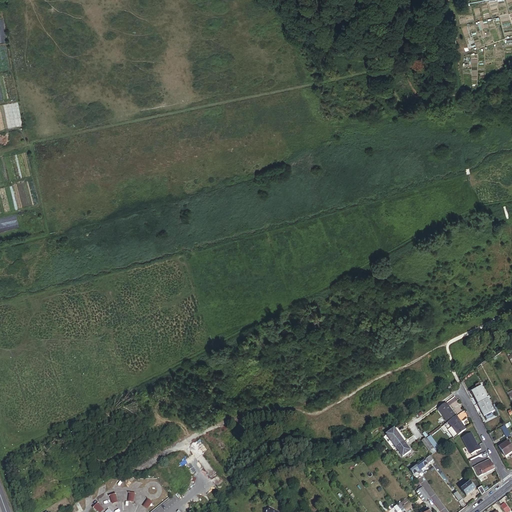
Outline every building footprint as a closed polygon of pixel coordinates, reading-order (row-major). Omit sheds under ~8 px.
[(489,400),(486,396),(482,387),(481,387),(478,389),(472,392),(479,405),(489,400)] [(493,414),(495,413),(489,400),(479,405),(485,418),(486,417),(493,414)] [(447,425),(456,419),(446,405),(438,412),(447,425)] [(447,425),(448,427),(457,421),(456,419),(447,425)] [(456,437),(456,438),(465,432),(457,421),(448,427),(450,429),(446,432),(452,439),(456,437)] [(506,439),(510,437),(506,429),(505,427),(500,429),(506,439)] [(397,450),(405,444),(394,430),(394,429),(386,435),(387,437),(397,450)] [(469,455),(480,450),(472,433),(461,438),(469,455)] [(429,453),(433,450),(428,442),(426,440),(426,439),(422,442),(429,453)] [(436,453),(439,450),(432,440),(428,442),(433,450),(436,453)] [(505,458),(511,453),(511,448),(508,443),(504,446),(501,448),(499,449),(505,458)] [(397,450),(399,454),(408,448),(405,444),(397,450)] [(399,454),(402,457),(410,451),(408,448),(399,454)] [(425,461),(428,465),(433,461),(430,457),(425,461)] [(417,473),(420,471),(428,465),(425,461),(410,472),(413,476),(417,473)] [(476,473),(479,478),(495,469),(492,465),(486,468),(484,464),(478,467),(480,471),(476,473)] [(462,490),(467,497),(476,490),(471,483),(462,490)] [(421,500),(428,495),(422,489),(416,493),(421,500)] [(459,502),(462,500),(457,492),(453,495),(459,502)]
